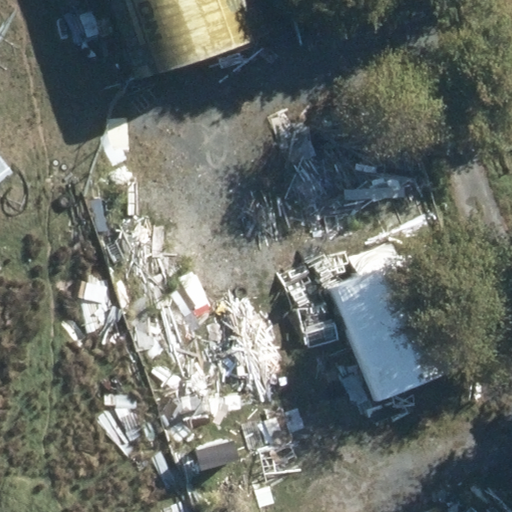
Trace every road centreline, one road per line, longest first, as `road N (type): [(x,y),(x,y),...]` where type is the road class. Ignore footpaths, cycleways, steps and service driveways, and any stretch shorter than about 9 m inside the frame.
road 1 (track): [(424,65),(232,131),(193,205),(204,297),(259,389),(319,426),(424,438),(511,415)]
road 2 (track): [(511,328),(402,0)]
